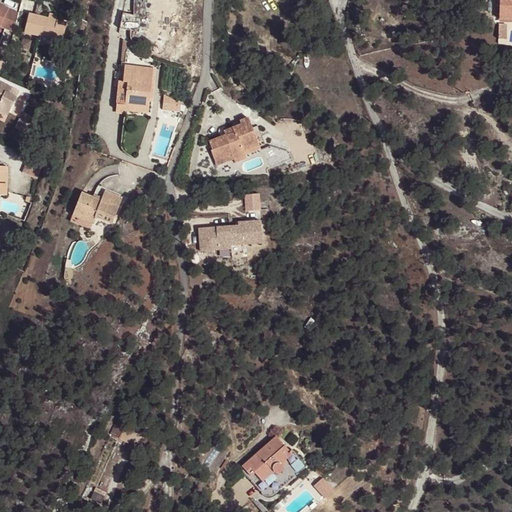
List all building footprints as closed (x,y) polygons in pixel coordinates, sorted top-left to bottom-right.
[(511,0),(499,0),(499,20),(511,19),(511,0)] [(17,15),(6,9),(0,21),(0,26),(13,33),(17,15)] [(30,13),(25,33),(39,36),(39,34),(47,36),(56,38),(61,20),(30,13)] [(133,15),(123,13),(119,29),(130,30),(133,15)] [(86,31),(88,21),(84,20),(80,18),(79,30),(86,31)] [(507,26),(498,26),(498,39),(507,39),(507,26)] [(136,57),(146,63),(153,51),(142,45),(136,57)] [(143,106),(161,70),(146,63),(136,57),(128,72),(125,70),(112,95),(119,99),(121,95),(143,106)] [(0,112),(7,116),(16,97),(8,93),(11,87),(0,81),(0,103),(0,112)] [(8,93),(16,97),(19,91),(11,87),(8,93)] [(140,111),(143,106),(121,95),(119,99),(140,111)] [(177,111),(180,105),(164,96),(156,107),(177,111)] [(23,132),(30,116),(23,112),(15,128),(23,132)] [(31,136),(39,120),(30,116),(23,132),(31,136)] [(259,144),(248,118),(240,122),(241,125),(232,129),(234,132),(225,136),(209,142),(213,151),(218,149),(222,159),(232,155),(234,160),(243,156),(241,151),(250,148),(259,144)] [(258,146),(265,165),(290,155),(287,148),(269,142),(258,146)] [(241,151),(243,156),(252,152),(250,148),(241,151)] [(217,166),(234,160),(232,155),(222,159),(218,149),(213,151),(211,152),(217,166)] [(28,160),(23,172),(38,178),(43,166),(28,160)] [(82,193),(74,212),(94,219),(94,217),(112,224),(122,198),(105,191),(102,198),(101,200),(93,197),(82,193)] [(248,211),(262,210),(261,193),(247,195),(248,211)] [(90,229),(94,219),(74,212),(71,221),(90,229)] [(229,226),(230,246),(262,244),(260,221),(238,222),(238,226),(229,226)] [(230,246),(229,226),(198,229),(200,251),(231,249),(230,246)] [(270,496),(305,465),(292,451),(290,452),(276,436),(243,466),(252,476),(256,473),(263,481),(262,482),(261,483),(260,485),(259,487),(260,489),(260,491),(261,493),(263,495),(265,496),(267,496),(269,496),(270,496)] [(240,469),(260,491),(260,489),(259,487),(260,485),(261,483),(262,482),(263,481),(256,473),(252,476),(243,466),(240,469)] [(311,486),(321,498),(330,490),(321,478),(311,486)]
